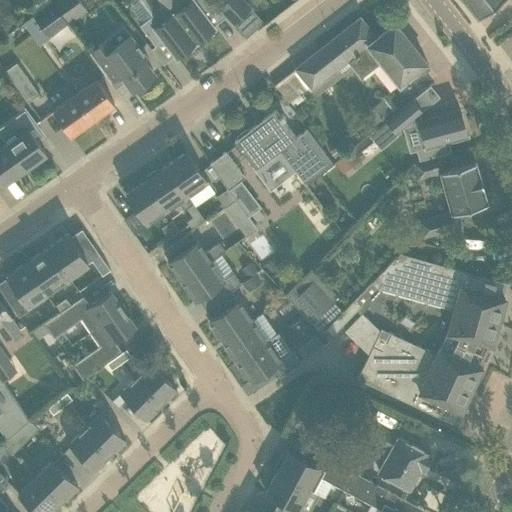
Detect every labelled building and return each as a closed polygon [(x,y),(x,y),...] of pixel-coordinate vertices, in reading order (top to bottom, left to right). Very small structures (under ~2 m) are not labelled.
[(78,0),(54,0),(53,1),(68,23),(86,11),(78,0)] [(194,42),(162,0),(141,0),(152,14),(138,25),(154,45),(162,39),(175,57),(179,54),(181,56),(191,49),(189,46),(194,42)] [(162,0),(194,42),(200,38),(202,41),(211,33),(210,31),(213,28),(200,10),(208,4),(204,0),(162,0)] [(223,0),(216,7),(233,24),(250,8),(242,0),(223,0)] [(463,0),(477,18),(500,0),(463,0)] [(68,23),(53,1),(32,16),(41,27),(51,20),(67,43),(77,36),(68,23)] [(425,63),(426,63),(393,22),(375,37),(359,17),(295,68),(307,83),(312,89),(347,63),(360,79),(380,63),(398,86),(415,72),(418,76),(429,67),(425,63)] [(89,52),(101,70),(109,63),(113,67),(114,66),(132,90),(139,84),(141,86),(145,83),(148,80),(147,79),(154,73),(144,61),(147,58),(129,35),(116,44),(110,36),(89,52)] [(14,63),(3,72),(27,102),(37,95),(14,63)] [(96,78),(74,94),(91,119),(113,103),(96,78)] [(91,119),(74,94),(52,110),(69,135),(91,119)] [(396,133),(403,127),(422,111),(412,99),(386,121),(396,133)] [(36,139),(42,135),(24,109),(0,125),(0,135),(5,143),(6,143),(23,168),(24,167),(26,169),(35,163),(33,160),(45,152),(36,139)] [(233,141),(254,169),(279,150),(304,183),(332,162),(304,125),(293,133),(280,116),(282,114),(279,116),(275,109),(248,130),(246,127),(235,135),(237,138),(233,141)] [(459,109),(421,120),(417,121),(424,145),(415,148),(418,160),(450,151),(447,140),(466,135),(459,109)] [(23,168),(6,143),(0,147),(0,181),(1,183),(23,168)] [(186,194),(206,181),(186,151),(166,165),(186,194)] [(244,213),(246,215),(259,206),(240,180),(244,176),(225,151),(209,163),(227,188),(235,199),(244,213)] [(348,151),(335,162),(344,172),(357,162),(348,151)] [(418,221),(423,236),(442,231),(461,225),(457,211),(486,203),(474,161),(445,169),(441,155),(413,163),(417,178),(439,172),(450,212),(418,221)] [(192,203),(186,194),(166,165),(157,171),(155,169),(144,177),(146,179),(144,180),(165,209),(177,201),(183,209),(192,203)] [(165,209),(144,180),(124,193),(145,223),(165,209)] [(227,188),(216,196),(224,207),(235,199),(227,188)] [(235,199),(224,207),(234,220),(244,213),(235,199)] [(204,220),(198,212),(186,221),(192,229),(204,220)] [(67,233),(47,247),(68,276),(87,263),(67,233)] [(180,280),(210,260),(224,250),(218,241),(204,251),(196,240),(167,261),(180,280)] [(47,247),(25,262),(46,291),(68,276),(47,247)] [(479,369),(480,367),(477,365),(479,361),(481,362),(487,347),(486,347),(488,343),(491,343),(496,325),(498,326),(501,315),(499,315),(504,297),(499,296),(503,281),(398,252),(370,281),(377,288),(453,310),(447,331),(439,348),(439,347),(436,354),(380,328),(379,330),(360,313),(343,330),(368,354),(356,378),(448,421),(455,407),(460,410),(468,393),(469,394),(474,384),(472,383),(473,381),(477,383),(482,370),(479,369)] [(223,279),(210,260),(180,280),(194,300),(215,286),(222,295),(240,283),(233,272),(223,279)] [(46,291),(25,262),(5,275),(13,287),(2,294),(17,316),(28,308),(26,305),(46,291)] [(249,262),(240,269),(246,277),(255,271),(249,262)] [(286,295),(318,330),(341,309),(333,300),(337,296),(313,270),(286,295)] [(253,274),(241,282),(246,290),(258,281),(253,274)] [(80,318),(89,332),(124,307),(117,296),(115,298),(110,291),(89,305),(82,295),(70,304),(60,311),(43,323),(53,337),(80,318)] [(286,296),(276,304),(283,314),(293,307),(286,296)] [(65,297),(55,304),(60,311),(70,304),(65,297)] [(251,319),(237,299),(208,320),(213,327),(211,329),(219,340),(221,338),(221,340),(251,319)] [(332,334),(360,305),(353,299),(325,328),(332,334)] [(0,330),(5,338),(19,328),(0,301),(0,330)] [(124,307),(89,332),(99,345),(71,364),(81,378),(121,351),(114,341),(135,327),(130,320),(132,318),(124,307)] [(266,341),(251,319),(221,340),(228,349),(226,350),(234,361),(236,360),(237,361),(266,341)] [(32,331),(37,338),(47,331),(42,324),(32,331)] [(304,358),(322,346),(316,336),(298,348),(304,358)] [(279,360),(266,341),(237,361),(239,364),(237,366),(244,377),(246,375),(250,381),(271,366),(278,376),(299,361),(292,351),(279,360)] [(0,379),(1,380),(15,371),(0,349),(0,379)] [(120,362),(130,355),(125,349),(115,356),(120,362)] [(120,362),(115,356),(105,362),(110,369),(120,362)] [(150,362),(134,377),(160,403),(175,387),(166,378),(168,376),(161,369),(159,371),(150,362)] [(160,403),(134,377),(119,392),(144,418),(146,416),(148,417),(155,411),(153,409),(160,403)] [(0,408),(2,411),(0,411),(0,429),(6,438),(27,420),(0,379),(0,408)] [(63,408),(71,399),(66,393),(57,402),(63,408)] [(54,416),(63,408),(57,402),(48,410),(54,416)] [(99,412),(83,428),(108,453),(115,447),(117,449),(123,442),(122,440),(124,438),(99,412)] [(377,470),(381,472),(381,476),(387,479),(391,477),(409,487),(420,467),(422,468),(430,454),(419,448),(420,447),(411,441),(410,441),(410,442),(397,435),(397,436),(369,420),(361,434),(377,442),(378,440),(390,447),(377,470)] [(108,453),(83,428),(67,443),(93,469),(95,467),(97,468),(103,462),(102,460),(108,453)] [(343,489),(353,471),(314,450),(308,461),(287,449),(283,456),(281,454),(274,466),(277,468),(276,470),(307,487),(307,488),(312,491),(320,477),(343,489)] [(51,459),(34,476),(59,502),(76,485),(51,459)] [(307,487),(276,470),(264,492),(296,509),(307,488),(307,487)] [(376,511),(404,511),(397,508),(403,498),(353,471),(343,489),(379,508),(376,511)] [(0,491),(0,492),(9,483),(0,473),(0,491)] [(48,511),(59,502),(34,476),(17,493),(35,511),(48,511)] [(0,511),(3,511),(8,507),(0,498),(0,511)]
